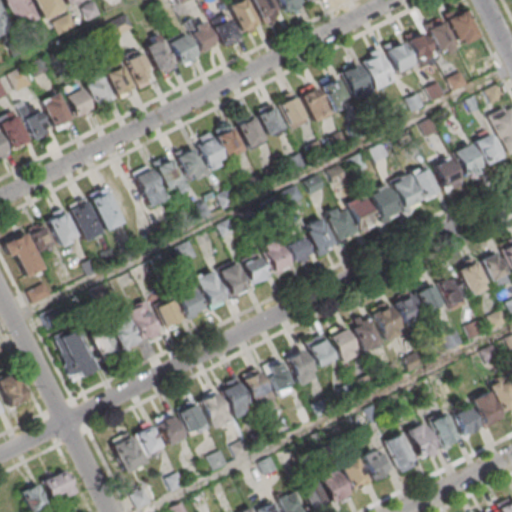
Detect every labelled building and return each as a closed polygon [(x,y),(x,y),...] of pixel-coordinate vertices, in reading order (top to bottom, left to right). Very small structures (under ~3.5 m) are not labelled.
[(0,2),(0,0),(22,0),(33,21),(14,30),(0,2)] [(241,0),(243,0),(256,25),(240,34),(227,8),(241,0)] [(272,19),(263,0),(249,0),(260,24),(272,19)] [(298,5),(295,0),(277,0),(283,13),(298,5)] [(444,18),(461,9),(472,32),(455,40),(444,18)] [(219,45),(235,37),(223,13),(207,22),(219,45)] [(0,16),(8,32),(0,36),(0,16)] [(423,29),(440,20),(452,42),(435,51),(423,29)] [(202,24),(213,47),(197,55),(188,36),(194,33),(192,29),(202,24)] [(402,40),(419,31),(430,53),(413,62),(402,40)] [(183,37),(193,58),(177,66),(167,45),(183,37)] [(381,50),(398,41),(409,63),(392,72),(381,50)] [(142,50),(155,75),(171,66),(158,42),(142,50)] [(122,59),(135,88),(151,80),(137,51),(122,59)] [(360,60),(377,52),(390,79),(373,88),(360,60)] [(337,71),(354,63),(365,85),(348,94),(337,71)] [(103,76),(114,98),(130,90),(119,68),(103,76)] [(13,91),(27,82),(18,69),(5,78),(13,91)] [(96,73),(109,101),(92,109),(82,88),(89,85),(85,78),(96,73)] [(463,85),(459,73),(444,78),(448,90),(463,85)] [(318,86),(335,77),(346,100),(329,108),(318,86)] [(72,119),(88,111),(74,83),(58,91),(72,119)] [(499,96),(494,85),(482,91),(487,102),(499,96)] [(295,95),(312,86),(324,109),(307,117),(295,95)] [(402,98),(409,111),(421,105),(414,91),(402,98)] [(55,95),(67,122),(51,130),(38,103),(55,95)] [(274,104),(291,95),(303,117),(286,126),(274,104)] [(43,134),(34,102),(17,107),(26,138),(43,134)] [(253,115),(270,106),(281,128),(264,137),(253,115)] [(511,150),(511,112),(509,106),(487,116),(504,154),(511,150)] [(0,114),(0,132),(8,149),(25,140),(10,110),(0,114)] [(233,124),(250,116),(261,138),(244,147),(233,124)] [(212,135),(229,127),(242,153),(225,161),(212,135)] [(470,141),(487,132),(498,154),(481,163),(470,141)] [(193,145),(210,136),(223,162),(206,171),(193,145)] [(448,152),(465,143),(477,165),(459,174),(448,152)] [(172,156),(189,147),(202,173),(185,182),(172,156)] [(183,186),(163,154),(149,163),(164,188),(169,185),(174,193),(183,186)] [(428,165),(445,156),(456,178),(439,187),(428,165)] [(406,175),(423,166),(435,188),(417,197),(406,175)] [(129,176),(146,167),(161,197),(144,206),(129,176)] [(321,187),(313,173),(299,181),(306,194),(321,187)] [(242,179),(247,195),(262,190),(257,175),(242,179)] [(386,184),(403,175),(414,197),(397,206),(386,184)] [(299,197),(292,183),(279,190),(286,203),(299,197)] [(364,195),(382,186),(393,208),(376,217),(364,195)] [(232,202),(226,189),(214,195),(220,208),(232,202)] [(85,199),(102,190),(118,220),(101,229),(85,199)] [(343,205),(360,197),(371,219),(354,228),(343,205)] [(64,210),(81,201),(97,231),(80,240),(64,210)] [(57,246),(74,237),(59,208),(41,218),(57,246)] [(322,217),(339,208),(350,230),(333,239),(322,217)] [(300,228),(317,219),(329,241),(311,250),(300,228)] [(3,242),(18,277),(39,268),(34,256),(51,249),(41,225),(3,242)] [(280,244),(288,264),(307,255),(299,235),(280,244)] [(507,272),(511,270),(511,239),(497,246),(507,272)] [(257,250),(274,241),(285,263),(268,272),(257,250)] [(507,281),(492,250),(475,258),(490,289),(507,281)] [(236,263),(249,285),(265,276),(252,253),(236,263)] [(452,269),(467,296),(484,286),(470,260),(452,269)] [(214,272),(231,263),(243,285),(225,294),(214,272)] [(191,278),(208,270),(221,296),(204,304),(191,278)] [(463,302),(447,273),(432,282),(448,310),(463,302)] [(409,290),(421,312),(438,303),(426,281),(409,290)] [(23,292),(28,303),(46,295),(41,283),(23,292)] [(159,327),(200,309),(190,287),(149,305),(159,327)] [(401,329),(419,320),(406,293),(388,302),(401,329)] [(511,297),(502,302),(509,315),(511,314),(511,297)] [(139,341),(157,334),(142,300),(124,308),(139,341)] [(377,336),(395,327),(382,300),(364,309),(377,336)] [(485,315),(489,327),(502,323),(498,311),(485,315)] [(135,342),(121,313),(103,322),(118,351),(135,342)] [(377,344),(361,316),(344,325),(360,353),(377,344)] [(460,327),(467,339),(480,332),(473,320),(460,327)] [(112,354),(101,321),(83,327),(93,360),(112,354)] [(66,381),(92,372),(76,328),(50,338),(66,381)] [(354,356),(342,328),(324,335),(336,363),(354,356)] [(439,335),(444,348),(458,343),(453,329),(439,335)] [(511,350),(511,339),(509,335),(501,341),(510,352),(511,350)] [(300,345),(312,369),(330,359),(319,336),(300,345)] [(294,385),(312,377),(299,349),(281,357),(294,385)] [(491,357),(489,349),(482,351),(484,359),(491,357)] [(259,367),(274,396),(290,388),(275,359),(259,367)] [(251,405),(269,396),(255,369),(237,378),(251,405)] [(0,399),(0,381),(10,376),(23,401),(5,410),(0,399)] [(484,386),(498,413),(511,405),(511,400),(500,378),(484,386)] [(229,416),(247,408),(234,381),(216,390),(229,416)] [(207,427),(225,418),(212,392),(194,400),(207,427)] [(480,430),(498,421),(485,394),(467,403),(480,430)] [(185,437),(202,429),(190,401),(172,409),(185,437)] [(475,428),(463,407),(447,415),(459,436),(475,428)] [(161,447),(180,439),(169,412),(150,419),(161,447)] [(438,451),(456,442),(442,415),(425,424),(438,451)] [(144,457),(160,445),(144,424),(128,436),(144,457)] [(415,461),(433,452),(420,425),(402,434),(415,461)] [(411,465),(395,432),(380,440),(396,472),(411,465)] [(124,475),(141,466),(128,440),(110,448),(124,475)] [(227,446),(233,459),(245,453),(239,440),(227,446)] [(371,485),(389,476),(376,449),(358,458),(371,485)] [(210,471),(223,465),(217,451),(204,457),(210,471)] [(349,495),(366,486),(353,459),(335,468),(349,495)] [(71,492),(57,465),(35,476),(49,503),(71,492)] [(327,507),(345,499),(332,472),(314,481),(327,507)] [(178,485),(174,476),(163,482),(168,490),(178,485)] [(29,511),(44,505),(31,480),(14,488),(25,511),(29,511)] [(310,511),(323,507),(313,480),(296,487),(306,511),(310,511)] [(299,511),(290,491),(273,499),(279,511),(299,511)] [(0,511),(18,511),(11,494),(0,497),(0,511)] [(497,511),(494,506),(511,497),(511,499),(511,511),(497,511)] [(251,509),(252,511),(273,511),(269,501),(251,509)]
